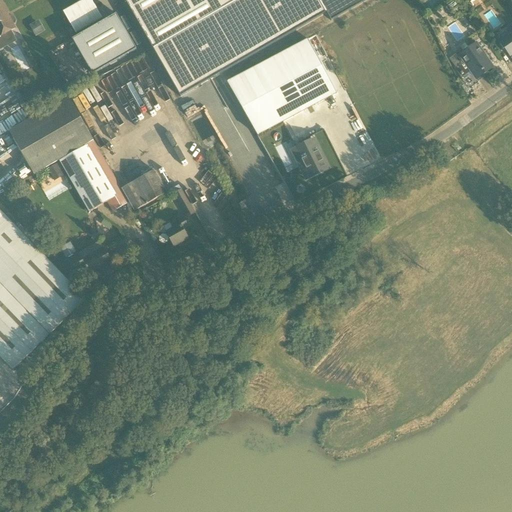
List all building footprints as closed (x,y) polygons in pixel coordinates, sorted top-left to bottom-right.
[(0,0),(0,37),(15,29),(13,24),(15,21),(13,18),(9,17),(7,13),(4,15),(0,6),(2,5),(0,0)] [(125,0),(181,97),(327,13),(332,21),(368,0),(125,0)] [(72,39),(92,75),(136,50),(116,14),(72,39)] [(40,20),(31,24),(37,36),(46,31),(40,20)] [(510,56),(511,54),(511,26),(507,30),(511,34),(500,42),(510,56)] [(308,40),(230,81),(230,82),(229,82),(257,135),(258,135),(259,136),(337,95),(336,94),(337,94),(309,40),(308,41),(308,40)] [(458,53),(454,56),(449,59),(455,68),(454,68),(461,78),(471,71),(473,75),(481,70),(484,74),(494,68),(476,43),(459,55),(458,53)] [(66,97),(8,132),(34,175),(92,140),(66,97)] [(121,194),(123,193),(124,193),(121,189),(94,141),(60,161),(89,213),(107,202),(121,194)] [(300,155),(307,168),(302,170),(307,179),(291,187),(296,198),(323,184),(318,174),(320,173),(319,172),(326,169),(315,147),(300,155)] [(147,174),(121,189),(124,193),(123,193),(134,212),(167,193),(154,170),(147,174)] [(193,213),(180,190),(181,189),(178,186),(169,191),(171,195),(173,194),(186,217),(193,213)] [(0,356),(13,370),(86,300),(0,211),(0,356)] [(188,239),(183,229),(188,226),(183,218),(171,225),(173,228),(166,232),(175,247),(188,239)] [(78,275),(87,269),(90,276),(112,263),(103,248),(82,261),(78,254),(69,259),(78,275)]
